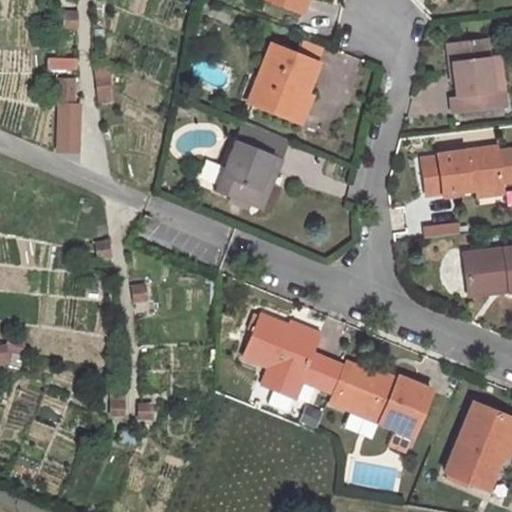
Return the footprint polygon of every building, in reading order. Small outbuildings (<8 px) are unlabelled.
[(270,0),(298,13),(303,0),(270,0)] [(74,19),(74,8),(63,9),(63,20),(74,19)] [(448,43),(456,96),(449,96),(451,112),(504,106),(503,90),(492,91),(485,38),(448,43)] [(314,59),(319,47),(298,39),(294,52),(314,59)] [(269,43),(254,80),(260,83),(252,103),(289,118),(300,92),(304,93),(317,62),(269,43)] [(92,67),(94,103),(107,103),(105,66),(92,67)] [(77,151),(74,76),(50,77),(53,152),(77,151)] [(252,103),(260,83),(254,80),(246,100),(252,103)] [(299,122),(310,96),(304,93),(300,92),(289,118),(299,122)] [(234,137),(272,153),(278,139),(240,123),(234,137)] [(234,137),(213,189),(249,204),(263,169),(273,173),(281,156),(272,153),(234,137)] [(495,147),(435,154),(436,157),(421,159),(425,194),(441,192),(441,195),(460,193),(460,190),(476,187),(476,191),(500,187),(500,183),(495,153),(495,147)] [(500,183),(511,180),(511,150),(495,153),(500,183)] [(259,208),(273,173),(263,169),(249,204),(259,208)] [(478,198),(501,194),(500,187),(476,191),(478,198)] [(98,242),(100,254),(109,253),(108,241),(98,242)] [(511,245),(462,252),(466,287),(466,288),(508,283),(508,290),(511,289),(511,245)] [(467,295),(508,290),(508,283),(466,288),(467,295)] [(140,292),(132,294),(134,304),(142,302),(140,292)] [(316,340),(286,327),(258,316),(242,356),(314,386),(325,360),(310,353),(316,340)] [(318,334),(288,321),(286,327),(316,340),(318,334)] [(348,409),(394,429),(388,444),(405,452),(430,391),(397,377),(395,382),(363,369),(355,389),(348,407),(348,409)] [(350,386),(342,405),(348,407),(355,389),(350,386)] [(108,406),(112,413),(120,409),(116,402),(108,406)] [(495,451),(509,417),(473,402),(444,472),(448,473),(467,482),(486,490),(501,454),(495,451)] [(148,416),(147,407),(139,407),(139,417),(148,416)] [(507,456),(511,443),(511,418),(509,417),(495,451),(501,454),(507,456)] [(467,482),(448,473),(446,479),(465,487),(467,482)]
